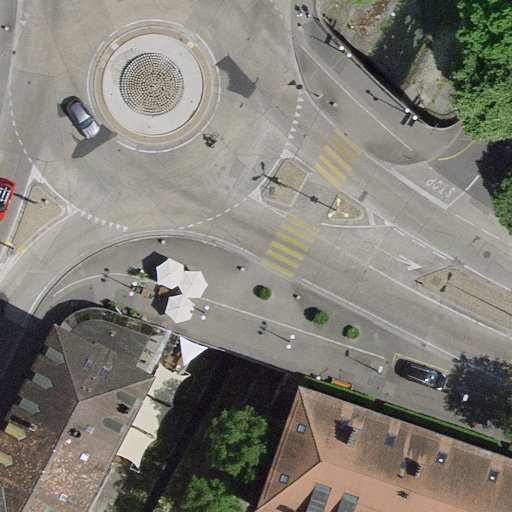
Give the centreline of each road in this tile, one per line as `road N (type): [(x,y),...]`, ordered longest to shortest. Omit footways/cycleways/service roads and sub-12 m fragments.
road 1 (primary): [(432,225),(336,158),(260,88)]
road 2 (primary): [(188,189),(373,293)]
road 3 (primary): [(0,317),(62,244),(143,194)]
road 4 (primary): [(373,293),(511,361)]
road 5 (primary): [(188,189),(240,150),(260,88)]
road 6 (primary): [(48,120),(69,157),(103,183),(143,194)]
road 7 (residential): [(432,225),(511,127)]
